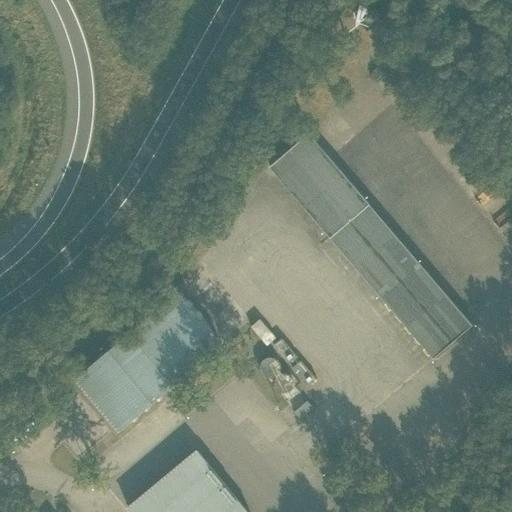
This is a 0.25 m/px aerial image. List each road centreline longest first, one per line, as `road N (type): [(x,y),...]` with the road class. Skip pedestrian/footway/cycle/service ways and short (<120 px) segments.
road 1 (motorway): [(0,311),(60,265),(118,199),(234,0)]
road 2 (motorway): [(58,0),(86,81),(81,155),(45,222),(0,269)]
